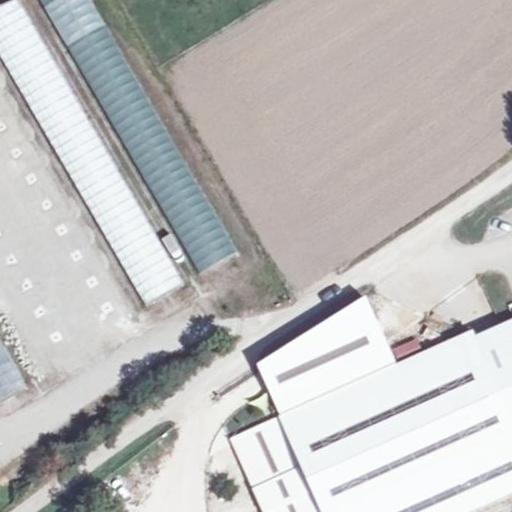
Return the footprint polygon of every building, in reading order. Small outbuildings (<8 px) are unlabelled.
[(0,57),(144,307),(182,286),(17,0),(7,0),(0,4),(0,57)] [(38,0),(198,277),(236,255),(88,0),(38,0)] [(0,95),(0,275),(53,366),(133,319),(0,95)] [(511,318),(468,337),(465,331),(271,420),(312,511),(469,511),(511,494),(511,492),(511,318)] [(0,417),(30,400),(0,347),(0,417)]
